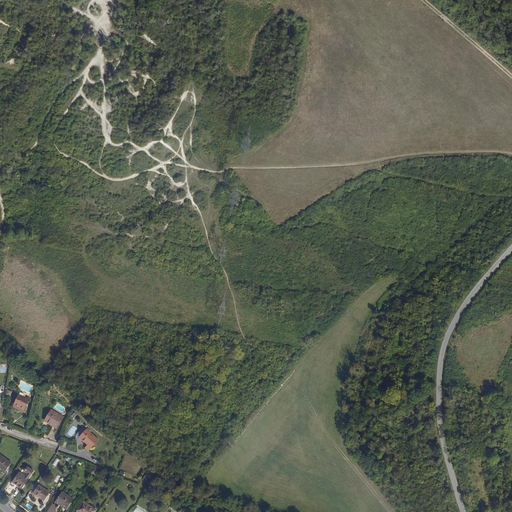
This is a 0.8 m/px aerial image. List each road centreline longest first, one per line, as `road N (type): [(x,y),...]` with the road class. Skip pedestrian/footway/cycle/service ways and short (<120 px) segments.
road 1 (track): [(178,506),(191,487),(173,459),(178,443),(208,417),(249,353),(192,193),(198,181),(220,171),(283,219),(373,166),(511,195)]
road 2 (unclassified): [(464,511),(441,430),(440,359),(465,302),(511,247)]
road 3 (track): [(0,170),(34,147),(50,108),(98,58),(114,0)]
